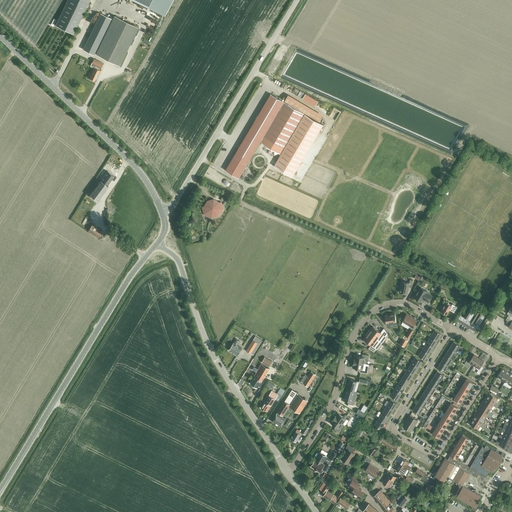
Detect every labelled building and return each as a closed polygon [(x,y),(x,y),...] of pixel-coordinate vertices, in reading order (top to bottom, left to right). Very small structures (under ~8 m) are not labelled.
[(66,0),(55,25),(73,33),(89,0),(66,0)] [(136,0),(164,14),(170,0),(136,0)] [(114,16),(113,19),(100,13),(83,49),(94,54),(95,52),(119,64),(137,27),(114,16)] [(90,72),(88,77),(89,77),(89,78),(95,80),(100,70),(99,69),(101,66),(102,63),(94,58),(92,62),(90,65),(94,67),(91,73),(90,72)] [(318,103),(321,99),(309,91),(306,96),(318,103)] [(284,102),(270,94),(225,170),(239,178),(270,126),(262,140),(281,152),(304,113),(285,102),(272,124),(271,123),(284,102)] [(305,114),(274,166),(292,177),(323,125),(305,114)] [(107,171),(101,180),(107,184),(114,176),(107,171)] [(94,194),(100,197),(106,187),(100,184),(94,194)] [(207,201),(204,206),(206,212),(211,215),(217,214),(220,208),(218,202),(213,199),(207,201)] [(88,231),(98,237),(102,231),(92,225),(88,231)] [(399,292),(407,293),(408,286),(409,286),(411,286),(411,287),(413,280),(410,279),(409,282),(401,281),(399,292)] [(414,297),(421,301),(423,298),(425,299),(424,300),(425,300),(427,301),(428,302),(432,295),(427,292),(427,291),(420,287),(414,297)] [(452,303),(451,305),(446,302),(441,310),(447,314),(449,309),(454,312),(457,307),(452,303)] [(483,326),(489,316),(470,305),(465,314),(461,312),(457,320),(471,329),(471,330),(474,332),(476,327),(482,331),(484,327),(483,326)] [(395,313),(389,313),(389,314),(385,315),(385,318),(383,320),(387,325),(389,325),(389,322),(396,321),(395,313)] [(406,314),(402,321),(412,327),(416,320),(406,314)] [(373,326),(368,332),(380,341),(383,337),(382,337),(384,335),(386,336),(388,333),(384,328),(383,329),(381,331),(380,332),(373,326)] [(430,336),(437,340),(441,334),(435,330),(430,336)] [(380,341),(368,332),(363,339),(371,344),(371,345),(369,347),(369,348),(374,351),(376,348),(375,347),(376,345),(380,341)] [(433,347),(437,340),(430,336),(426,342),(433,347)] [(229,349),(237,355),(242,348),(237,345),(239,341),(236,339),(229,349)] [(246,350),(251,353),(257,343),(253,340),(246,350)] [(449,348),(456,352),(460,345),(454,341),(449,348)] [(429,353),(433,347),(426,342),(422,349),(429,353)] [(259,351),(265,354),(269,347),(264,344),(259,351)] [(452,358),(456,352),(449,348),(445,354),(452,358)] [(425,360),(429,353),(422,349),(418,355),(425,360)] [(355,355),(354,361),(364,363),(366,364),(367,358),(368,358),(368,355),(363,354),(362,357),(355,355)] [(448,365),(452,358),(445,354),(441,360),(448,365)] [(474,364),(479,357),(474,354),(470,359),(468,358),(465,356),(462,360),(465,362),(464,364),(469,367),(471,363),(474,364)] [(262,362),(269,366),(272,361),(265,357),(262,362)] [(411,364),(418,368),(422,361),(415,357),(411,364)] [(479,357),(474,364),(477,366),(476,368),(478,369),(477,372),(479,373),(481,371),(484,373),(486,369),(483,368),(480,366),(484,360),(479,357)] [(444,371),(448,365),(441,360),(437,367),(444,371)] [(354,361),(353,367),(360,369),(359,372),(365,373),(367,373),(369,364),(366,364),(364,363),(354,361)] [(251,383),(258,387),(269,368),(261,363),(254,375),(255,376),(251,383)] [(414,374),(418,368),(411,364),(407,370),(414,374)] [(505,381),(510,373),(502,368),(497,377),(505,381)] [(409,381),(414,374),(407,370),(403,376),(409,381)] [(303,383),(308,387),(316,374),(311,371),(308,375),(305,374),(301,380),(304,382),(303,383)] [(433,377),(440,382),(444,375),(437,371),(433,377)] [(405,387),(409,381),(403,376),(399,383),(405,387)] [(436,388),(440,382),(433,377),(429,384),(436,388)] [(463,383),(470,387),(473,382),(466,378),(463,383)] [(350,379),(348,389),(354,391),(357,381),(350,379)] [(401,393),(405,387),(399,383),(395,389),(401,393)] [(467,392),(470,387),(463,383),(460,388),(467,392)] [(432,394),(436,388),(429,384),(425,390),(432,394)] [(464,397),(467,392),(460,388),(457,393),(464,397)] [(292,406),(300,411),(307,400),(298,394),(299,393),(292,389),(277,412),(278,412),(272,421),(280,426),(285,418),(283,417),(284,416),(283,415),(288,407),(291,408),(292,406)] [(348,389),(345,399),(346,399),(345,402),(353,405),(357,392),(354,391),(348,389)] [(397,400),(401,393),(395,389),(391,396),(397,400)] [(268,395),(260,407),(266,411),(267,409),(268,410),(276,397),(278,394),(271,390),(268,395)] [(428,401),(432,394),(425,390),(421,397),(428,401)] [(486,397),(498,405),(500,403),(496,401),(498,398),(489,392),(486,397)] [(460,403),(464,397),(457,393),(454,398),(460,403)] [(424,407),(428,401),(421,397),(417,403),(424,407)] [(497,408),(498,405),(486,397),(482,403),(491,408),(493,405),(497,408)] [(386,406),(393,410),(397,404),(391,399),(386,406)] [(419,414),(424,407),(417,403),(413,410),(419,414)] [(448,408),(454,412),(458,407),(451,403),(448,408)] [(489,411),(491,408),(482,403),(479,408),(492,416),(493,414),(489,411)] [(389,417),(393,410),(386,406),(382,412),(389,417)] [(451,417),(454,412),(448,408),(445,413),(451,417)] [(490,418),(492,416),(479,408),(476,413),(485,419),(487,415),(490,418)] [(338,412),(334,417),(342,423),(346,418),(348,420),(350,418),(345,414),(344,417),(338,412)] [(385,423),(389,417),(382,412),(378,419),(385,423)] [(448,422),(451,417),(445,413),(441,418),(448,422)] [(483,422),(485,419),(476,413),(473,418),(485,426),(487,424),(483,422)] [(402,426),(411,431),(418,420),(409,415),(402,426)] [(334,417),(330,422),(337,427),(335,429),(340,432),(342,430),(341,429),(344,425),(342,423),(334,417)] [(445,427),(448,422),(441,418),(438,423),(445,427)] [(484,428),(485,426),(473,418),(469,423),(478,429),(480,426),(484,428)] [(302,432),(306,435),(314,421),(311,419),(309,422),(310,423),(307,427),(306,425),(302,431),(301,430),(300,431),(297,429),(296,431),(291,439),(297,442),(301,434),(300,434),(302,432)] [(381,429),(385,423),(378,419),(374,425),(381,429)] [(428,423),(426,426),(433,431),(432,433),(439,437),(442,432),(435,428),(428,423)] [(442,432),(445,427),(438,423),(435,428),(442,432)] [(502,428),(502,430),(505,431),(511,434),(511,426),(508,425),(506,429),(502,428)] [(499,434),(499,436),(502,438),(511,442),(511,439),(511,434),(505,431),(503,436),(499,434)] [(459,439),(466,443),(469,438),(463,434),(459,439)] [(395,441),(394,442),(384,435),(381,441),(395,450),(399,444),(395,441)] [(496,441),(495,443),(508,449),(511,442),(502,438),(500,442),(496,441)] [(463,448),(466,443),(459,439),(456,444),(463,448)] [(460,453),(463,448),(456,444),(453,449),(460,453)] [(472,473),(471,473),(473,474),(476,473),(476,472),(483,476),(485,476),(487,475),(490,470),(493,471),(501,461),(502,456),(504,457),(505,457),(505,456),(505,455),(506,454),(505,454),(502,452),(501,454),(486,445),(484,447),(482,446),(470,467),(474,469),(472,473)] [(368,452),(373,455),(377,450),(372,446),(368,452)] [(341,458),(348,463),(355,453),(348,449),(341,458)] [(456,459),(460,453),(453,449),(450,454),(450,455),(456,459)] [(317,457),(311,466),(320,471),(325,464),(323,463),(325,460),(327,462),(322,469),(326,471),(331,464),(330,464),(333,460),(338,453),(334,451),(333,452),(332,451),(329,456),(330,457),(329,458),(327,457),(320,452),(319,454),(318,453),(317,453),(316,455),(316,457),(317,457)] [(470,467),(456,459),(450,455),(448,459),(445,457),(435,475),(445,480),(447,476),(449,477),(448,479),(451,480),(452,479),(458,483),(460,487),(456,494),(456,495),(473,505),(471,508),(476,511),(478,507),(476,507),(478,503),(476,502),(480,495),(477,493),(478,492),(477,491),(477,490),(476,490),(476,489),(475,489),(474,489),(473,489),(472,490),(466,486),(466,485),(465,485),(466,484),(465,483),(465,482),(465,481),(464,480),(468,475),(469,475),(470,474),(471,474),(471,473),(472,473),(474,469),(470,467)] [(399,464),(407,468),(409,470),(413,464),(403,458),(399,464)] [(369,463),(365,470),(368,473),(372,475),(375,477),(379,470),(369,463)] [(403,474),(407,468),(399,464),(396,470),(403,474)] [(415,472),(422,477),(424,472),(418,468),(415,472)] [(396,481),(398,477),(390,472),(388,475),(383,483),(390,487),(394,480),(396,481)] [(405,479),(411,483),(414,478),(407,474),(405,479)] [(355,497),(359,499),(363,492),(358,489),(360,487),(358,486),(359,484),(357,482),(359,479),(354,476),(352,479),(352,480),(348,486),(353,489),(354,490),(352,493),(356,496),(355,497)] [(325,480),(319,488),(325,492),(323,496),(334,503),(338,497),(339,495),(340,496),(343,491),(341,490),(338,494),(337,495),(335,493),(328,488),(331,485),(325,480)] [(384,508),(391,503),(391,502),(380,489),(373,495),(384,508)] [(403,507),(411,497),(407,495),(406,496),(405,495),(399,503),(403,507)] [(338,502),(347,509),(351,504),(341,498),(338,502)] [(378,511),(369,503),(363,510),(365,511),(378,511)] [(391,503),(384,508),(387,511),(393,511),(394,511),(396,509),(391,503)]
